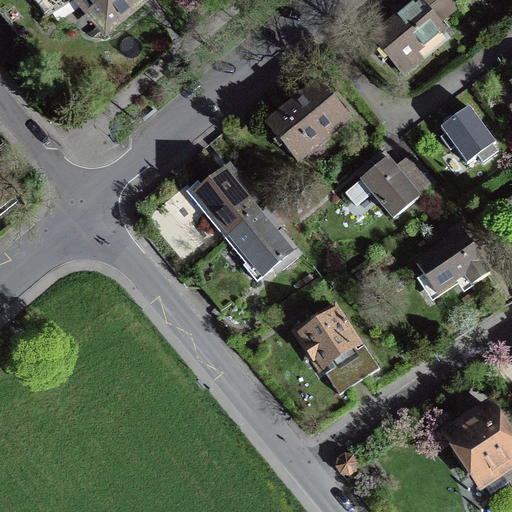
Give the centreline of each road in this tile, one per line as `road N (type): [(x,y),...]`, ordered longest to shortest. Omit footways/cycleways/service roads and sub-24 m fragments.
road 1 (residential): [(305,468),(86,205)]
road 2 (residential): [(321,0),(86,205)]
road 3 (residential): [(305,468),(511,330)]
road 4 (residential): [(86,205),(0,98)]
